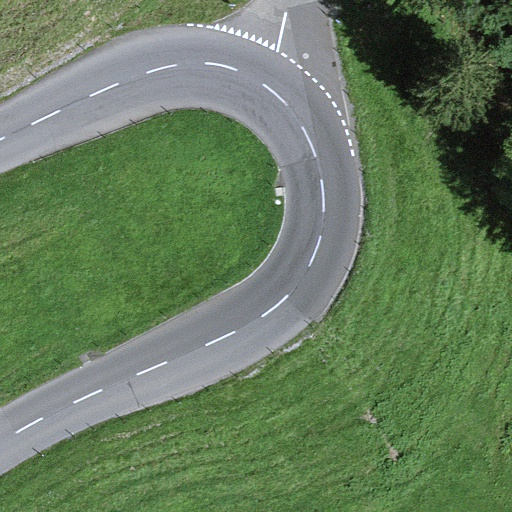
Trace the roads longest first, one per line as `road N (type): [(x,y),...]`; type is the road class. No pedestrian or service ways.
road 1 (tertiary): [(264,85),(302,124),(320,182),(319,235),(295,286),(222,337),(104,384),(0,438)]
road 2 (tertiary): [(0,137),(173,64),(226,65),(264,85)]
